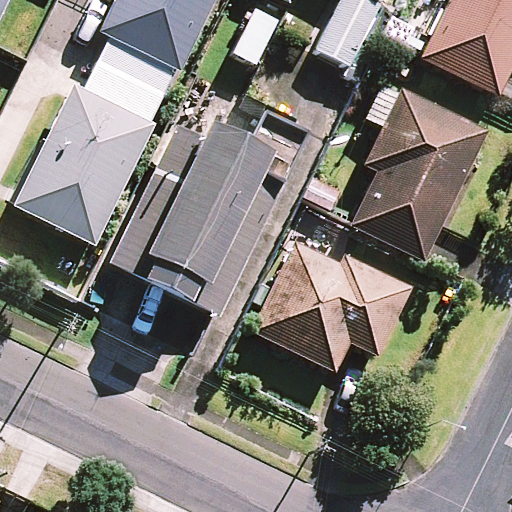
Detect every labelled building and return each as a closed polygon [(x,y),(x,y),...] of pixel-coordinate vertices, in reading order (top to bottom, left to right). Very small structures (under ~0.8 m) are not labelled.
[(214,0),(113,0),(94,38),(176,78),(214,0)] [(368,0),(338,0),(312,52),(346,70),(380,6),(368,0)] [(511,59),(511,0),(447,0),(418,61),(493,98),(511,59)] [(171,79),(104,46),(79,97),(69,92),(10,209),(87,247),(171,79)] [(481,135),(380,88),(364,122),(381,130),(362,169),(374,175),(348,230),(421,264),(481,135)] [(252,185),(264,158),(246,150),(178,118),(107,271),(213,320),(272,194),(252,185)] [(330,267),(289,247),(247,335),(330,374),(344,344),(373,358),(406,289),(336,255),(330,267)]
